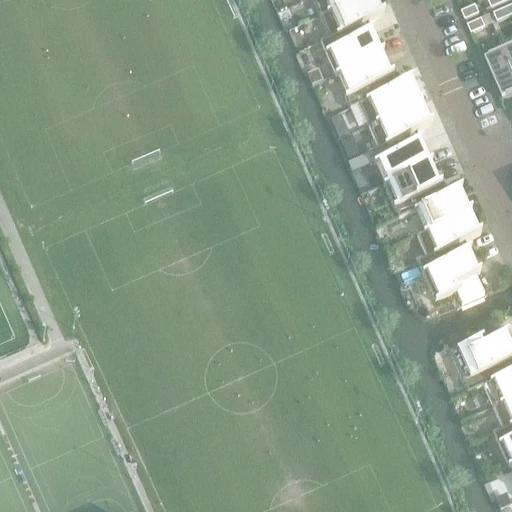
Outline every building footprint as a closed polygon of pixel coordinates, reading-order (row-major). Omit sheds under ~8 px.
[(300,0),(301,2),(305,0),(310,0),(319,18),(318,19),(319,19),(362,0),(300,0)] [(367,25),(383,18),(382,17),(379,18),(370,0),(362,0),(319,19),(319,20),(320,20),(329,40),(319,44),(320,46),(321,46),(346,34),(350,45),(372,35),(372,34),(371,35),(367,25)] [(505,4),(503,0),(492,0),(488,2),(491,10),(505,4)] [(479,16),(475,7),(461,13),(465,22),(479,16)] [(511,18),(507,10),(494,16),(497,24),(511,18)] [(485,30),(481,21),(467,27),(471,36),(485,30)] [(378,58),(369,38),(372,36),(372,35),(350,45),(346,34),(321,46),(325,55),(324,55),(325,57),(334,77),(334,78),(382,57),(381,57),(378,58)] [(511,70),(504,53),(485,62),(502,102),(506,100),(511,97),(511,70)] [(370,89),(391,79),(388,80),(379,60),(382,58),(382,57),(334,78),(335,79),(338,78),(347,98),(344,99),(344,101),(345,101),(349,110),(374,100),(370,89)] [(418,106),(409,86),(412,84),(411,83),(396,90),(391,81),(392,80),(391,79),(370,89),(374,100),(349,110),(349,112),(359,108),(368,128),(367,129),(421,105),(418,106)] [(416,135),(431,128),(431,127),(427,128),(418,108),(422,106),(421,105),(367,129),(368,130),(377,150),(368,154),(369,156),(394,144),(399,155),(420,145),(420,144),(420,145),(416,135)] [(343,129),(334,133),(339,142),(347,138),(343,129)] [(426,168),(417,147),(421,146),(420,145),(399,155),(394,144),(369,156),(373,165),(374,167),(377,165),(386,186),(383,187),(383,188),(430,167),(430,166),(426,168)] [(418,199),(440,189),(439,188),(436,190),(427,169),(431,168),(430,167),(383,188),(383,189),(384,189),(393,209),(392,209),(393,211),(398,220),(397,220),(397,221),(423,209),(418,199)] [(466,216),(457,196),(460,194),(460,192),(444,199),(440,190),(440,189),(418,199),(423,209),(397,221),(398,222),(417,213),(426,234),(416,238),(416,239),(470,215),(469,214),(466,216)] [(464,245),(480,238),(479,236),(476,238),(467,218),(470,216),(470,215),(416,239),(416,240),(417,240),(426,260),(417,264),(417,266),(418,265),(443,254),(447,264),(469,255),(469,254),(468,254),(464,245)] [(454,289),(479,278),(478,276),(473,264),(470,266),(466,257),(470,256),(469,255),(447,264),(443,254),(418,265),(422,275),(421,275),(422,277),(423,276),(434,303),(435,305),(460,293),(459,292),(456,293),(454,289)] [(502,335),(495,319),(479,326),(486,342),(502,335)] [(494,370),(511,362),(511,361),(508,353),(511,351),(506,340),(507,339),(506,338),(481,349),(479,344),(482,343),(481,341),(449,355),(462,383),(461,384),(462,385),(463,385),(467,394),(499,381),(494,370)] [(511,362),(494,370),(499,381),(467,394),(466,395),(467,396),(483,389),(493,410),(511,401),(511,362)] [(511,401),(493,410),(502,432),(486,439),(511,428),(511,401)] [(511,428),(486,439),(501,472),(511,467),(511,428)] [(511,467),(501,472),(511,497),(511,467)] [(509,508),(505,499),(496,503),(500,511),(509,508)]
